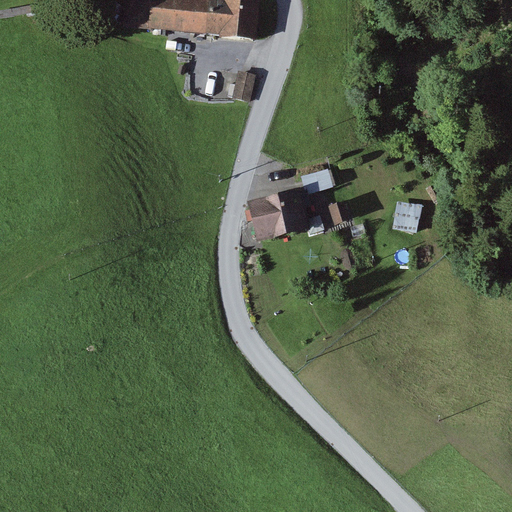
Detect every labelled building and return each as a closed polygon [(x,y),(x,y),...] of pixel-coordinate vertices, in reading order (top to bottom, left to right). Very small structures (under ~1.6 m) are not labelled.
[(128,0),(125,34),(258,48),(262,6),(208,0),(186,0),(186,5),(156,1),(156,0),(128,0)] [(252,110),(258,83),(239,79),(234,107),(252,110)] [(331,175),(302,183),(308,201),(336,194),(331,175)] [(258,247),(311,235),(302,196),(249,208),(258,247)] [(389,236),(418,243),(425,215),(396,208),(389,236)]
